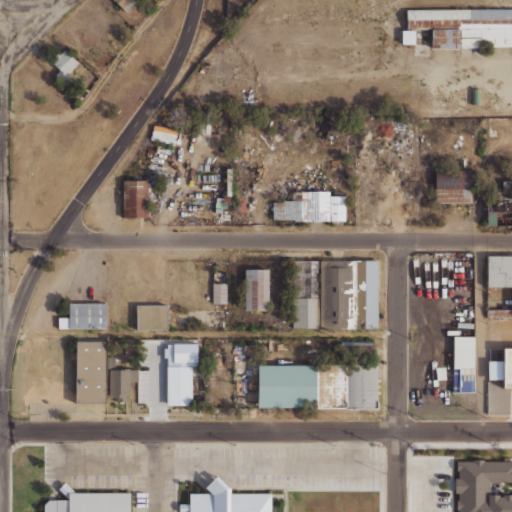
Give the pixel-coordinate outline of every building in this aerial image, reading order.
[(113,0),(121,8),(129,0),(113,0)] [(511,47),(431,47),(431,43),(401,43),(401,30),(406,30),(406,8),(511,8),(511,47)] [(78,62),(64,49),(51,62),(60,70),(55,76),(64,85),(70,78),(67,75),(78,62)] [(177,128),(152,125),(151,141),(175,143),(177,128)] [(471,201),(435,201),(435,169),(471,169),(471,201)] [(147,217),(123,217),(123,179),(147,179),(147,217)] [(306,191),(329,191),(329,195),(345,195),(345,220),(294,220),(294,219),(273,219),(273,201),(283,201),(283,200),(291,200),(291,193),(301,193),(301,197),(306,197),(306,191)] [(511,225),(486,225),(486,200),(511,200),(511,225)] [(511,286),(490,286),(490,256),(511,256),(511,286)] [(316,327),(292,327),(292,260),(318,260),(318,297),(316,297),(316,327)] [(320,260),(377,260),(377,327),(320,327),(320,260)] [(245,309),(245,268),(268,268),(268,309),(245,309)] [(213,283),(227,282),(228,303),(213,303),(213,283)] [(106,328),(57,328),(57,317),(69,317),(69,302),(106,302),(106,328)] [(136,329),(136,304),(167,304),(167,329),(136,329)] [(474,392),(453,392),(453,367),(455,367),(455,337),(474,337),(474,392)] [(106,402),(76,402),(76,341),(106,341),(106,402)] [(511,347),(502,348),(503,388),(511,388),(511,347)] [(174,353),(186,353),(186,365),(192,365),(192,405),(166,405),(166,365),(174,365),(174,353)] [(488,360),(505,360),(505,380),(488,380),(488,360)] [(377,408),(257,408),(257,364),(377,364),(377,408)] [(129,369),(137,369),(137,381),(129,381),(129,394),(126,394),(126,401),(116,401),(116,396),(110,396),(110,394),(109,394),(109,369),(122,369),(122,368),(129,368),(129,369)] [(439,374),(449,374),(449,387),(439,387),(439,374)] [(490,482),(511,482),(511,461),(483,461),(483,459),(473,459),(473,461),(456,461),(456,470),(458,470),(458,478),(454,478),(454,493),(457,493),(457,500),(456,500),(456,510),(457,510),(457,511),(511,511),(511,494),(502,494),(502,496),(498,496),(498,494),(487,494),(487,485),(490,485),(490,482)] [(179,511),(179,503),(189,503),(189,493),(210,493),(205,487),(217,475),(229,488),(229,493),(271,493),(271,511),(179,511)] [(68,499),(58,489),(64,482),(75,492),(130,492),(130,511),(43,511),(43,504),(48,500),(56,500),(56,499),(68,499)]
